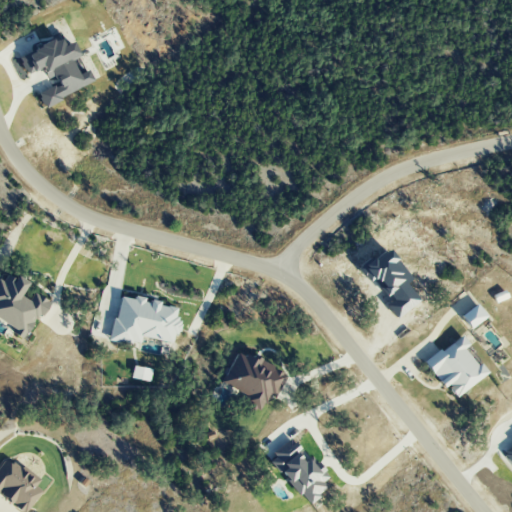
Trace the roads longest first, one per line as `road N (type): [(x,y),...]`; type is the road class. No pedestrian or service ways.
road 1 (residential): [(0,134),(31,179),(83,216),(248,263),(311,299),(480,511)]
road 2 (residential): [(279,275),(301,241),(371,184),(511,141)]
